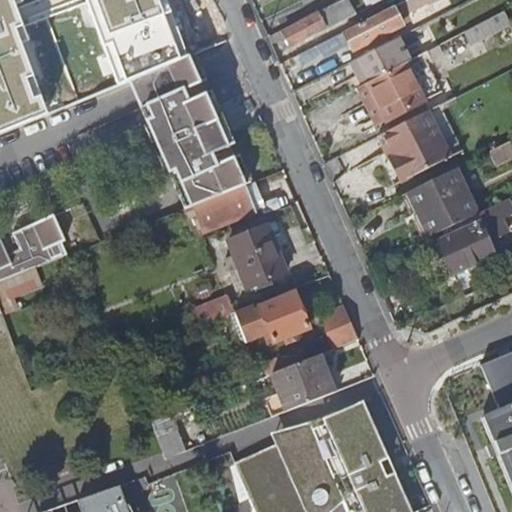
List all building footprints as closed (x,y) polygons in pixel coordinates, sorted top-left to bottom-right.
[(137,0),(99,0),(106,16),(113,13),(139,2),(137,0)] [(144,0),(139,2),(113,13),(124,39),(134,35),(175,17),(189,11),(184,0),(144,0)] [(340,0),(323,8),(330,25),(358,14),(352,0),(340,0)] [(409,0),(405,2),(411,14),(438,0),(409,0)] [(397,8),(347,33),(356,50),(406,25),(397,8)] [(504,12),(482,23),(468,31),(465,32),(472,45),(510,24),(504,12)] [(322,13),(282,34),(289,48),(330,28),(322,13)] [(134,35),(150,74),(191,56),(175,17),(134,35)] [(398,39),(350,64),(362,87),(371,82),(408,62),(410,61),(398,39)] [(133,90),(138,101),(199,75),(194,63),(191,56),(150,74),(130,82),(133,90)] [(428,98),(408,62),(371,82),(391,119),(428,98)] [(199,75),(138,101),(141,109),(149,105),(202,83),(199,75)] [(147,124),(152,135),(213,110),(202,83),(149,105),(156,120),(147,124)] [(149,105),(141,109),(147,124),(156,120),(149,105)] [(213,110),(152,135),(160,154),(221,129),(213,110)] [(397,158),(390,161),(403,185),(451,160),(440,135),(427,113),(385,135),(397,158)] [(160,154),(167,170),(227,145),(221,129),(160,154)] [(453,129),(440,135),(451,160),(465,152),(453,129)] [(385,135),(378,138),(390,161),(397,158),(385,135)] [(167,170),(169,175),(176,172),(181,184),(174,187),(184,211),(194,207),(244,187),(227,145),(167,170)] [(511,154),(507,145),(493,153),(499,165),(511,158),(511,154)] [(457,171),(412,193),(423,217),(415,221),(424,241),(478,215),(457,171)] [(176,172),(169,175),(174,187),(181,184),(176,172)] [(255,213),(244,187),(194,207),(205,234),(255,213)] [(502,218),(496,206),(478,215),(481,221),(439,241),(455,275),(498,255),(484,226),(502,218)] [(0,283),(36,269),(64,258),(59,244),(62,243),(51,217),(14,233),(20,247),(9,252),(1,233),(0,233),(0,283)] [(287,273),(268,225),(228,242),(233,255),(224,258),(229,271),(238,267),(247,289),(287,273)] [(0,283),(0,309),(3,317),(19,310),(14,299),(43,287),(36,269),(0,283)] [(266,337),(270,345),(310,329),(296,294),(257,310),(255,304),(234,312),(230,314),(241,342),(247,345),(266,337)] [(189,313),(194,328),(230,314),(234,312),(228,297),(189,313)] [(323,318),(338,350),(359,342),(345,309),(323,318)] [(263,365),(267,377),(273,375),(308,362),(303,349),(263,365)] [(511,355),(483,367),(501,412),(511,406),(511,355)] [(308,362),(273,375),(287,414),(335,395),(321,357),(308,362)] [(511,406),(501,412),(483,419),(511,489),(511,406)] [(183,410),(153,421),(168,460),(228,436),(221,416),(183,431),(179,419),(186,416),(183,410)] [(129,511),(120,486),(79,503),(81,511),(129,511)]
